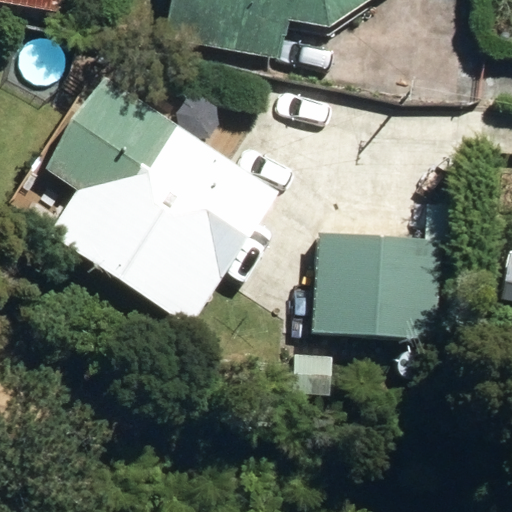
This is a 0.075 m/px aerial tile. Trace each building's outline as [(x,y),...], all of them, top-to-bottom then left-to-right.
[(0,0),(69,13),(71,0),(0,0)] [(165,0),(160,34),(278,55),(286,17),(326,22),(359,0),(165,0)] [(74,185),(44,229),(186,320),(275,187),(102,73),(41,163),(74,185)] [(310,329),(434,336),(439,235),(316,229),(310,329)] [(290,394),(329,393),(329,352),(291,351),(290,394)]
